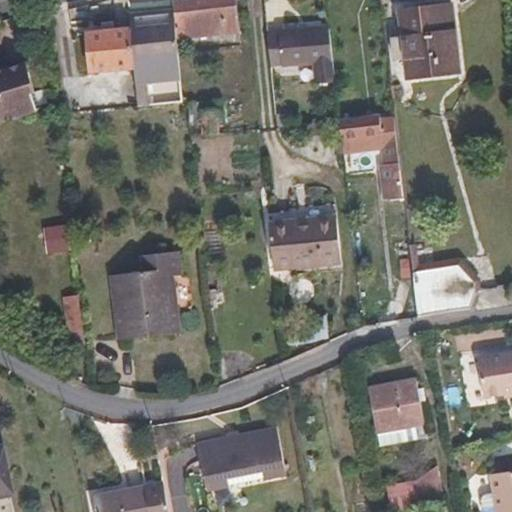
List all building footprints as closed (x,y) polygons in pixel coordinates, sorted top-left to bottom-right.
[(203,0),(177,2),(181,40),(238,35),(234,0),(203,0)] [(445,42),(441,10),(430,11),(430,8),(425,8),(425,11),(415,12),(408,12),(408,11),(404,11),(404,23),(397,23),(397,32),(395,32),(395,37),(399,37),(400,53),(398,57),(401,59),(403,57),(409,56),(411,76),(409,80),(411,82),(413,82),(415,80),(436,77),(438,80),(441,76),(440,74),(439,61),(452,59),(452,62),(457,62),(456,55),(460,52),(460,47),(455,43),(455,39),(451,39),(451,41),(445,42)] [(179,56),(174,13),(127,17),(128,27),(132,62),(179,56)] [(132,62),(128,27),(86,31),(90,75),(133,71),(132,62)] [(288,36),(290,68),(315,66),(312,35),(288,36)] [(20,104),(37,100),(29,57),(0,63),(0,102),(18,99),(20,104)] [(383,141),(380,109),(340,114),(342,133),(367,129),(368,143),(383,141)] [(214,134),(214,115),(199,116),(199,136),(214,134)] [(403,179),(400,156),(382,159),(385,181),(403,179)] [(339,262),(334,217),(267,223),(271,269),(339,262)] [(443,231),(443,220),(428,222),(428,232),(443,231)] [(444,243),(443,231),(428,232),(429,244),(444,243)] [(386,242),(392,284),(414,280),(408,239),(386,242)] [(142,270),(108,275),(111,299),(119,298),(123,339),(177,333),(171,275),(179,274),(177,250),(141,254),(142,270)] [(433,314),(433,301),(432,297),(417,299),(419,317),(433,314)] [(292,345),(311,344),(309,327),(291,328),(292,345)] [(511,344),(476,350),(481,389),(501,387),(511,384),(511,344)] [(417,395),(415,385),(368,394),(376,437),(397,433),(423,428),(419,405),(417,395)] [(277,426),(195,442),(205,493),(287,477),(277,426)] [(426,445),(423,428),(397,433),(400,450),(426,445)] [(0,492),(13,491),(5,440),(0,440),(0,492)] [(511,511),(511,464),(489,468),(492,487),(496,509),(496,511),(511,511)] [(168,511),(163,485),(96,499),(98,511),(168,511)] [(496,509),(492,487),(484,488),(480,493),(481,505),(487,510),(496,509)] [(420,511),(416,488),(387,494),(390,511),(420,511)]
